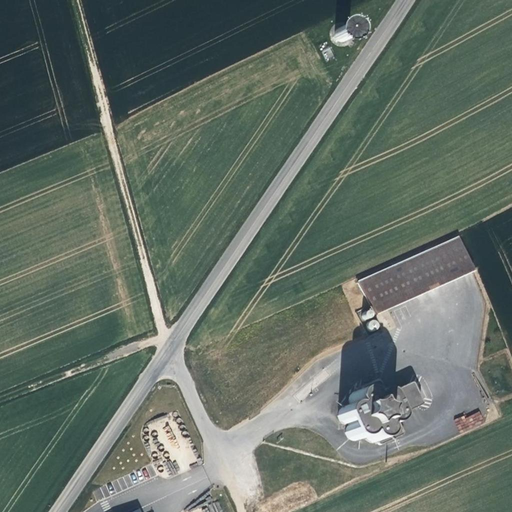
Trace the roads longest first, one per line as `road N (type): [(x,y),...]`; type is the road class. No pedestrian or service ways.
road 1 (track): [(0,399),(154,340),(170,349),(75,0)]
road 2 (tertiary): [(404,0),(170,349)]
road 3 (tertiary): [(170,349),(58,511)]
road 4 (unclassified): [(224,470),(170,349)]
